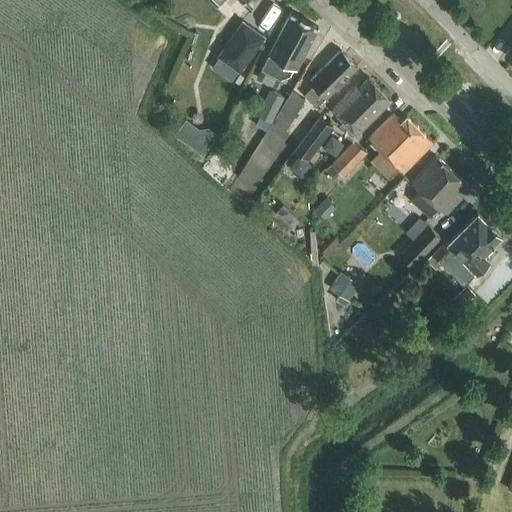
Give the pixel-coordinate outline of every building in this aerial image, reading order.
[(295,67),(317,26),(290,12),(260,68),(264,70),(259,79),(266,83),(264,86),(274,91),(281,77),(289,74),(293,66),(295,67)] [(241,70),(264,36),(241,21),(218,54),(241,70)] [(317,107),(357,66),(340,49),(314,76),(317,80),(304,94),(317,107)] [(356,132),(390,99),(369,78),(352,94),(350,92),(333,109),(356,132)] [(289,122),(304,98),(291,90),(276,113),(289,122)] [(271,122),(284,97),(272,91),(260,116),(271,122)] [(402,171),(432,142),(406,116),(401,121),(393,114),(369,138),(402,171)] [(332,125),(319,115),(293,149),(306,160),(332,125)] [(203,152),(216,134),(208,128),(200,129),(190,143),(203,152)] [(367,150),(354,138),(326,169),(335,177),(340,171),(344,175),(367,150)] [(412,181),(421,189),(411,200),(428,216),(438,205),(446,213),(471,186),(435,155),(412,181)] [(482,253),(500,236),(499,234),(499,228),(494,223),(488,223),(478,213),(447,242),(445,240),(425,258),(434,267),(453,249),(474,272),(488,259),(482,253)] [(413,265),(442,236),(421,216),(405,231),(413,239),(400,253),(413,265)] [(296,249),(320,260),(328,243),(304,232),(296,249)] [(360,283),(340,271),(329,288),(339,293),(336,298),(345,304),(348,299),(349,300),(360,283)] [(455,313),(475,294),(466,284),(446,303),(455,313)]
